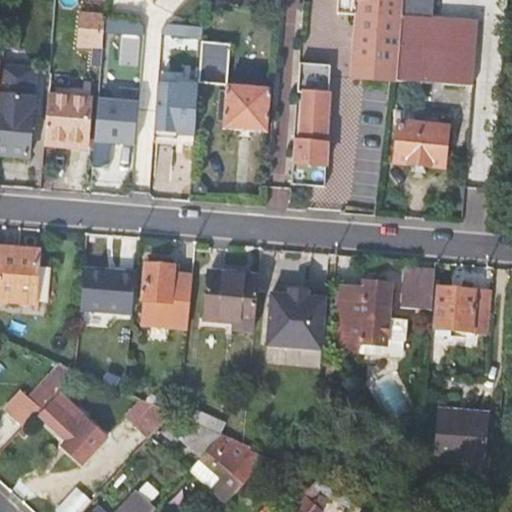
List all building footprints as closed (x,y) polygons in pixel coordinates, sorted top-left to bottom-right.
[(352,77),(385,79),(399,80),(404,16),(404,8),(405,0),(338,0),(338,12),(356,14),(352,77)] [(450,0),(405,0),(404,8),(404,16),(429,18),(449,19),(450,0)] [(80,10),(79,47),(103,48),(104,10),(80,10)] [(399,80),(470,86),(475,21),(449,19),(429,18),(404,16),(399,80)] [(19,27),(4,25),(2,47),(19,47),(19,27)] [(228,47),(201,45),(198,82),(227,84),(228,47)] [(302,62),(301,87),(330,88),(331,63),(302,62)] [(0,66),(0,71),(0,73),(34,76),(35,68),(0,66)] [(0,155),(29,158),(32,109),(34,76),(0,73),(0,155)] [(271,88),(227,84),(224,127),(267,132),(271,88)] [(90,89),(48,85),(43,145),(73,147),(73,141),(87,142),(90,89)] [(298,140),(295,140),(292,185),(323,187),(329,94),(301,92),(298,140)] [(99,97),(96,164),(112,165),(113,143),(138,144),(140,98),(99,97)] [(439,126),(427,125),(418,124),(418,114),(394,111),(393,123),(399,124),(395,161),(444,167),(447,127),(450,127),(450,118),(439,117),(439,126)] [(427,116),(427,125),(439,126),(439,117),(427,116)] [(175,181),(192,182),(194,152),(177,150),(175,181)] [(36,253),(0,249),(0,299),(32,302),(36,253)] [(141,323),(190,326),(194,274),(170,272),(171,267),(146,265),(141,323)] [(135,273),(83,268),(80,310),(132,314),(135,273)] [(435,270),(403,268),(400,308),(416,309),(431,311),(433,286),(435,270)] [(234,328),(253,329),(258,278),(207,273),(203,319),(234,321),(234,328)] [(388,284),(362,283),(362,288),(337,286),(331,351),(357,353),(357,343),(381,345),(381,339),(404,341),(406,321),(386,319),(388,284)] [(490,291),(438,287),(434,329),(487,334),(490,291)] [(288,295),(270,294),(266,346),(301,349),(321,350),(325,298),(308,297),(288,295)] [(234,321),(203,319),(202,325),(234,328),(234,321)] [(321,350),(301,349),(300,366),(319,368),(321,350)] [(327,360),(325,375),(339,376),(340,361),(327,360)] [(30,395),(41,406),(61,385),(49,374),(30,395)] [(40,414),(65,436),(71,442),(65,449),(81,462),(106,434),(87,416),(77,426),(51,403),(40,414)] [(138,424),(150,436),(172,412),(155,404),(138,424)] [(203,412),(198,423),(217,432),(222,420),(203,412)] [(480,462),(483,416),(437,412),(434,459),(480,462)] [(179,440),(200,458),(222,434),(217,432),(198,423),(195,422),(179,440)] [(190,469),(226,502),(270,455),(245,444),(222,434),(200,458),(190,469)] [(400,456),(387,435),(375,442),(387,464),(400,456)] [(59,443),(65,449),(71,442),(65,436),(59,443)] [(317,477),(292,504),(299,511),(304,511),(311,505),(321,510),(327,498),(348,507),(350,504),(368,511),(371,511),(375,503),(366,498),(317,477)] [(55,511),(80,511),(91,501),(75,487),(54,510),(55,511)] [(149,511),(155,507),(134,489),(112,511),(101,511),(95,506),(89,511),(149,511)] [(273,500),(265,508),(269,511),(280,511),(283,509),(273,500)]
